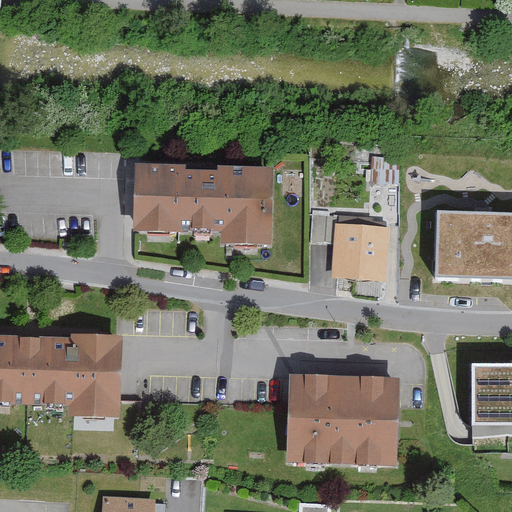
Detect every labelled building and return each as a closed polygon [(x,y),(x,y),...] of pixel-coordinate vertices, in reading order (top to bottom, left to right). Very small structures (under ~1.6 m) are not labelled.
[(266,244),(267,175),(143,173),(142,230),(228,232),(228,244),(266,244)] [(511,282),(511,216),(438,214),(436,279),(511,282)] [(338,231),(333,231),(331,286),(385,288),(387,234),(382,234),(382,224),(338,222),(338,231)] [(0,408),(65,410),(65,421),(116,422),(118,342),(0,340),(0,408)] [(511,365),(473,366),(473,425),(511,425),(511,365)] [(391,469),(393,385),(286,383),(284,467),(391,469)] [(151,511),(152,504),(100,501),(99,511),(151,511)]
